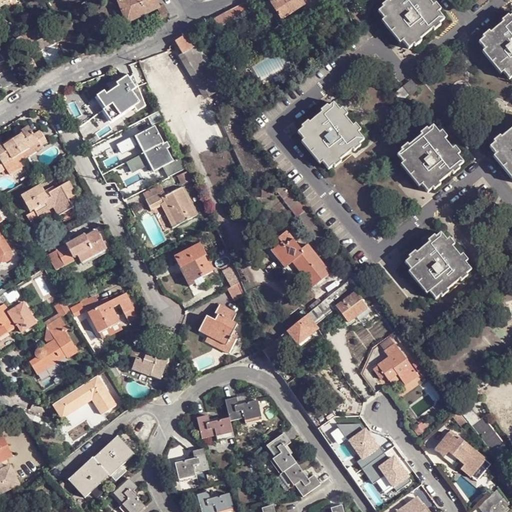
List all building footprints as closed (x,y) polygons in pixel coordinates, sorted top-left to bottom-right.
[(101,0),(102,2),(106,0),(117,0),(126,24),(158,10),(161,8),(161,6),(157,0),(101,0)] [(270,0),(282,19),(304,4),(301,0),(270,0)] [(301,0),(304,4),(311,13),(320,8),(322,3),(319,0),(301,0)] [(445,20),(428,0),(393,0),(390,2),(389,1),(382,7),(384,9),(379,12),(409,49),(415,45),(416,47),(423,42),(421,40),(434,29),(435,31),(442,26),(440,24),(445,20)] [(158,16),(163,26),(172,21),(170,16),(164,4),(161,6),(161,8),(158,10),(161,14),(158,16)] [(511,15),(510,17),(508,16),(502,21),(503,23),(491,33),(489,31),(483,37),(484,39),(479,42),(509,80),(511,77),(511,15)] [(193,33),(192,31),(175,41),(183,53),(199,43),(193,33)] [(199,43),(183,53),(208,95),(220,88),(231,83),(227,77),(200,42),(199,43)] [(261,81),(291,66),(283,50),(253,64),(261,81)] [(11,67),(0,72),(0,76),(1,79),(0,79),(0,82),(3,88),(19,80),(11,67)] [(127,75),(117,82),(118,83),(105,92),(113,105),(116,103),(122,113),(139,102),(131,90),(135,87),(127,75)] [(118,83),(117,82),(104,90),(105,92),(118,83)] [(410,82),(405,86),(412,95),(417,91),(410,82)] [(409,94),(403,88),(397,93),(403,100),(409,94)] [(120,115),(122,113),(116,103),(113,105),(120,115)] [(305,140),(323,162),(329,170),(334,165),(335,167),(342,162),(341,160),(353,150),(355,151),(361,146),(360,144),(365,140),(359,133),(354,126),(346,117),(341,110),(334,103),(329,108),(327,106),(321,111),(322,113),(310,123),(308,121),(302,127),(303,129),(298,133),(305,140)] [(1,145),(0,143),(0,159),(3,164),(4,164),(38,141),(40,141),(35,133),(30,126),(23,130),(24,132),(21,133),(3,144),(1,145)] [(404,163),(422,186),(429,193),(433,189),(435,190),(442,185),(440,183),(453,173),(455,174),(461,169),(459,167),(464,163),(459,156),(453,149),(445,140),(440,134),(434,126),(428,130),(427,129),(421,134),(422,135),(409,146),(408,145),(401,150),(403,151),(398,155),(404,163)] [(40,129),(35,133),(40,141),(38,141),(41,146),(48,141),(40,129)] [(511,129),(502,138),(501,136),(494,141),(495,143),(491,147),(511,172),(511,129)] [(23,130),(0,143),(1,145),(3,144),(21,133),(24,132),(23,130)] [(4,164),(6,168),(10,173),(24,164),(20,158),(41,146),(38,141),(4,164)] [(223,146),(213,151),(223,172),(232,168),(223,146)] [(22,195),(32,213),(36,210),(38,215),(54,207),(59,215),(75,206),(72,201),(71,201),(69,198),(77,193),(69,180),(55,188),(54,185),(45,191),(41,184),(22,195)] [(164,190),(160,182),(142,190),(146,199),(164,190)] [(290,186),(279,187),(324,248),(332,243),(290,186)] [(166,194),(164,190),(146,199),(151,209),(162,203),(164,202),(176,225),(197,214),(183,187),(166,194)] [(164,202),(162,203),(174,226),(176,225),(164,202)] [(36,210),(32,213),(26,216),(29,222),(39,216),(38,215),(36,210)] [(0,222),(3,220),(0,215),(0,260),(2,261),(2,262),(4,262),(6,262),(9,260),(11,258),(12,257),(13,254),(13,253),(12,250),(0,231),(0,222)] [(286,230),(277,237),(281,242),(271,250),(282,264),(285,267),(293,261),(304,275),(307,279),(314,286),(331,272),(308,243),(301,249),(286,230)] [(58,272),(79,259),(82,264),(108,249),(98,231),(87,237),(85,235),(48,255),(58,272)] [(448,241),(442,233),(437,237),(436,236),(429,241),(430,243),(418,253),(416,251),(410,256),(411,258),(406,262),(412,270),(430,292),(436,300),(441,295),(443,297),(450,292),(448,290),(461,279),(462,281),(469,276),(467,274),(473,270),(467,263),(461,256),(453,247),(448,241)] [(175,257),(180,268),(185,266),(193,281),(202,277),(212,272),(203,256),(207,254),(201,243),(175,257)] [(332,243),(324,248),(348,279),(355,273),(332,243)] [(232,287),(242,281),(235,264),(223,270),(232,287)] [(185,266),(180,268),(189,285),(190,286),(204,279),(202,277),(193,281),(185,266)] [(355,273),(348,279),(312,310),(319,320),(334,307),(330,304),(353,285),(357,289),(363,284),(355,273)] [(42,293),(52,290),(48,275),(38,278),(42,293)] [(235,300),(246,293),(242,281),(232,287),(228,289),(235,300)] [(355,316),(367,307),(355,290),(337,305),(349,321),(355,316)] [(8,301),(3,293),(0,294),(0,340),(10,334),(8,331),(18,325),(22,331),(37,322),(24,302),(9,311),(5,303),(8,301)] [(125,293),(109,301),(100,306),(98,302),(95,297),(86,302),(81,304),(84,312),(89,310),(91,312),(88,314),(99,334),(119,323),(112,310),(119,306),(126,319),(129,325),(138,319),(125,293)] [(81,304),(86,302),(81,294),(76,297),(81,304)] [(100,306),(109,301),(107,298),(98,302),(100,306)] [(70,310),(64,299),(55,305),(59,312),(47,321),(49,324),(62,316),(70,310)] [(383,311),(376,301),(371,305),(379,314),(383,311)] [(84,312),(81,304),(73,308),(77,317),(84,312)] [(233,337),(235,334),(239,326),(233,323),(237,315),(219,307),(216,316),(218,317),(215,323),(207,319),(203,327),(211,331),(210,334),(211,335),(230,344),(233,337)] [(370,312),(367,307),(355,316),(358,319),(359,320),(370,312)] [(318,328),(307,315),(288,330),(295,339),(300,344),(318,328)] [(69,328),(62,316),(49,324),(47,325),(56,339),(42,347),(44,348),(45,349),(46,350),(46,352),(46,353),(46,355),(45,356),(44,357),(42,358),(41,358),(39,357),(37,356),(30,362),(38,374),(66,356),(68,357),(78,351),(65,331),(69,328)] [(130,327),(129,325),(126,319),(119,323),(99,334),(103,342),(130,327)] [(295,339),(288,330),(283,335),(290,343),(295,339)] [(239,340),(233,337),(230,344),(211,335),(208,340),(234,352),(239,340)] [(290,343),(283,335),(268,347),(266,349),(263,350),(270,361),(290,343)] [(415,352),(404,338),(400,342),(410,356),(415,352)] [(396,374),(400,377),(404,384),(417,374),(395,343),(385,351),(389,357),(373,368),(381,378),(385,375),(388,380),(396,374)] [(36,353),(37,356),(39,357),(41,358),(42,358),(44,357),(45,356),(46,355),(46,353),(46,352),(46,350),(45,349),(44,348),(42,347),(39,348),(36,350),(36,353)] [(163,380),(173,352),(163,349),(161,353),(151,349),(149,356),(136,351),(133,360),(136,361),(132,370),(163,380)] [(417,371),(425,365),(419,358),(412,365),(417,371)] [(511,372),(511,359),(502,367),(508,375),(511,372)] [(381,378),(373,368),(372,369),(379,379),(381,378)] [(392,383),(400,377),(396,374),(388,380),(392,383)] [(119,407),(100,377),(56,405),(65,419),(95,400),(105,416),(119,407)] [(231,418),(231,422),(245,419),(246,424),(263,419),(258,401),(238,406),(237,398),(226,401),(231,418)] [(462,412),(461,413),(464,416),(468,422),(502,467),(511,458),(511,455),(484,417),(481,420),(470,406),(468,407),(464,402),(458,406),(462,412)] [(235,437),(231,422),(231,418),(210,422),(209,416),(198,419),(203,440),(217,436),(218,441),(235,437)] [(468,422),(464,416),(459,421),(463,425),(468,422)] [(428,419),(422,423),(427,431),(432,425),(428,419)] [(427,431),(422,423),(413,430),(418,437),(427,431)] [(451,431),(435,450),(445,458),(449,453),(457,460),(464,466),(461,470),(471,478),(472,477),(486,460),(486,459),(476,451),(476,452),(451,431)] [(14,455),(3,434),(0,435),(0,493),(21,483),(11,463),(3,467),(0,462),(14,455)] [(272,461),(281,474),(297,464),(285,447),(291,443),(284,434),(268,446),(276,458),(272,461)] [(94,460),(109,477),(110,479),(134,456),(118,438),(109,446),(108,444),(101,452),(102,453),(94,460)] [(361,454),(365,460),(378,451),(374,445),(361,454)] [(195,459),(176,464),(180,482),(197,478),(196,474),(210,470),(205,449),(194,452),(195,459)] [(370,485),(380,478),(392,470),(385,461),(380,454),(378,451),(365,460),(357,467),(370,485)] [(459,471),(461,468),(448,456),(445,459),(459,471)] [(84,500),(109,477),(94,460),(93,459),(83,468),(82,466),(75,473),(76,474),(67,482),(84,500)] [(385,461),(392,470),(396,474),(398,473),(388,459),(385,461)] [(491,465),(486,460),(472,477),(478,482),(491,465)] [(297,464),(281,474),(291,489),(295,486),(303,498),(321,485),(315,476),(308,481),(297,464)] [(392,470),(380,478),(384,483),(388,481),(396,474),(392,470)] [(503,485),(511,479),(505,471),(498,476),(503,485)] [(384,483),(380,478),(370,485),(374,491),(384,483)] [(121,511),(139,511),(142,510),(144,509),(130,493),(136,489),(129,480),(113,495),(122,505),(118,509),(121,511)] [(499,491),(478,507),(482,511),(489,511),(490,511),(506,511),(511,508),(499,491)] [(202,511),(235,511),(231,495),(211,499),(209,492),(198,495),(202,511)] [(415,497),(396,511),(428,511),(424,505),(422,507),(415,497)]
